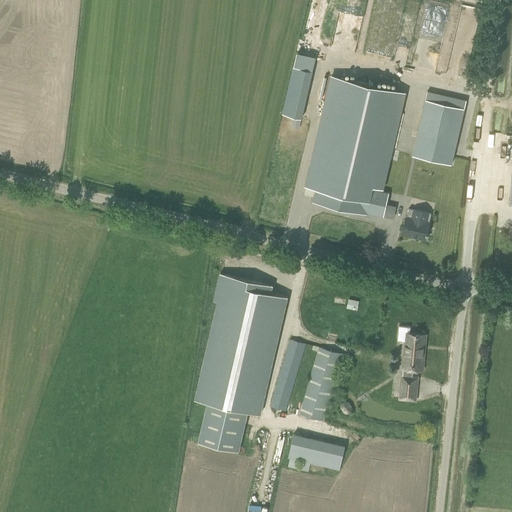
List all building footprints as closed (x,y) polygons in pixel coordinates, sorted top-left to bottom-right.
[(283,113),(303,117),(316,61),(296,56),(283,113)] [(331,76),(306,186),(315,188),(314,194),(313,201),(367,213),(367,212),(383,216),(388,194),(381,192),(404,93),(331,76)] [(427,91),(412,155),(451,164),(466,100),(427,91)] [(293,118),(291,126),(299,128),(301,120),(293,118)] [(431,213),(423,211),(409,208),(402,234),(425,239),(429,222),(431,213)] [(261,415),(288,297),(271,293),(273,285),(219,273),(213,300),(216,302),(193,399),(206,402),(197,442),(238,451),(248,413),(261,415)] [(348,299),(347,307),(357,309),(359,301),(348,299)] [(413,369),(421,370),(425,335),(410,334),(410,327),(399,326),(398,336),(398,340),(406,341),(406,343),(401,398),(415,400),(417,378),(412,378),(413,369)] [(288,411),(308,344),(290,339),(270,406),(288,411)] [(320,347),(301,415),(324,422),(343,353),(320,347)] [(341,406),(341,407),(341,408),(341,409),(341,410),(343,413),(344,413),(344,414),(345,414),(346,414),(346,415),(347,415),(348,415),(349,415),(349,414),(350,414),(351,414),(351,413),(352,413),(352,412),(352,411),(353,411),(353,410),(353,409),(353,408),(352,407),(350,404),(350,403),(349,403),(348,402),(347,402),(346,402),(345,402),(344,402),(343,402),(343,403),(342,403),(342,404),(341,404),(341,405),(341,406)] [(301,461),(299,468),(309,471),(310,464),(339,471),(345,447),(345,446),(294,433),(288,458),(289,458),(290,458),(288,466),(297,468),(299,461),(301,461)]
